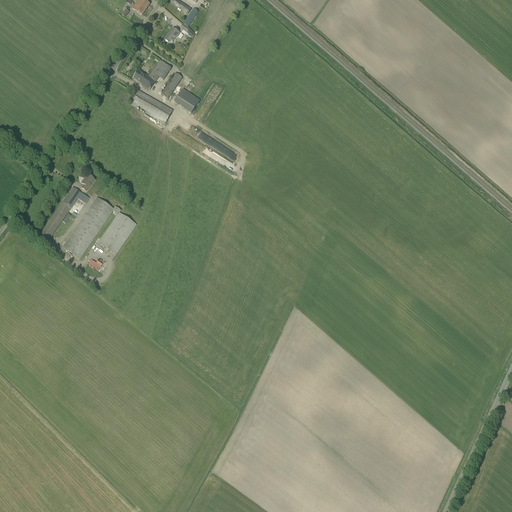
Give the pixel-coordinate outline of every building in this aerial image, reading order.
[(142,16),(150,5),(143,0),(138,0),(132,9),(142,16)] [(176,0),(175,0),(170,0),(169,2),(171,4),(188,15),(191,9),(177,0),(176,0)] [(193,9),(183,25),(188,28),(193,21),(198,12),(193,9)] [(190,29),(188,28),(183,25),(180,29),(187,33),(191,37),(194,34),(190,29)] [(173,42),(177,37),(180,33),(173,28),(164,40),(169,43),(171,40),(173,42)] [(160,61),(152,72),(163,80),(172,69),(160,61)] [(149,91),(155,82),(146,75),(145,75),(139,71),(133,79),(141,85),(149,91)] [(168,100),(181,80),(182,78),(175,73),(172,77),(161,95),(168,100)] [(192,114),(200,101),(183,90),(175,102),(192,114)] [(165,125),(173,111),(138,91),(131,105),(165,125)] [(86,192),(95,181),(88,175),(81,184),(83,185),(81,189),(86,192)] [(76,217),(89,199),(72,187),(41,233),(50,240),(77,199),(77,200),(69,212),(76,217)] [(113,209),(96,198),(62,248),(79,260),(113,212),(117,215),(98,244),(115,256),(136,225),(119,213),(121,211),(115,207),(113,209)]
